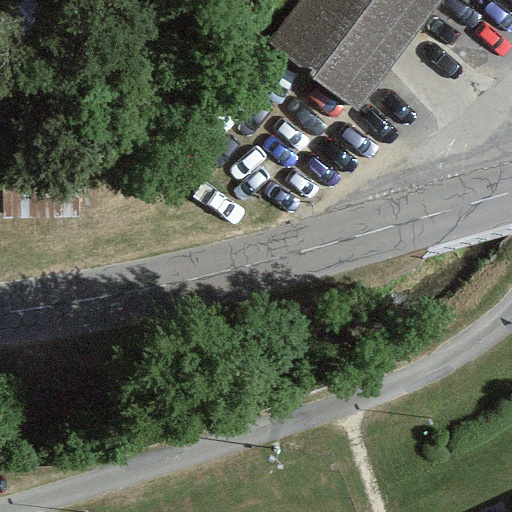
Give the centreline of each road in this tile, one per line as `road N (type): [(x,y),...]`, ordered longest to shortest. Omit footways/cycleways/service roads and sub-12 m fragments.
road 1 (tertiary): [(0,317),(203,279),(460,206)]
road 2 (residential): [(511,95),(465,143),(460,206)]
